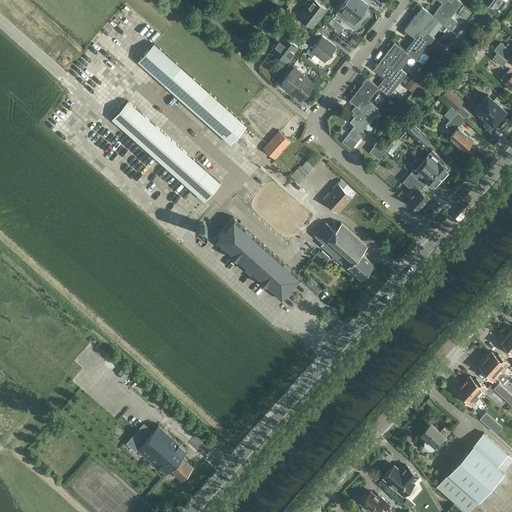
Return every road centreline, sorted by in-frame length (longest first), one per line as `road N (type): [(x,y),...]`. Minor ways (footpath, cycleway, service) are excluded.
road 1 (tertiary): [(193,511),(435,240)]
road 2 (unclassified): [(435,240),(312,121),(312,110),(402,0)]
road 3 (residential): [(300,511),(511,277)]
road 4 (unknown): [(219,194),(292,253),(324,220)]
road 5 (tertiary): [(435,240),(511,146)]
